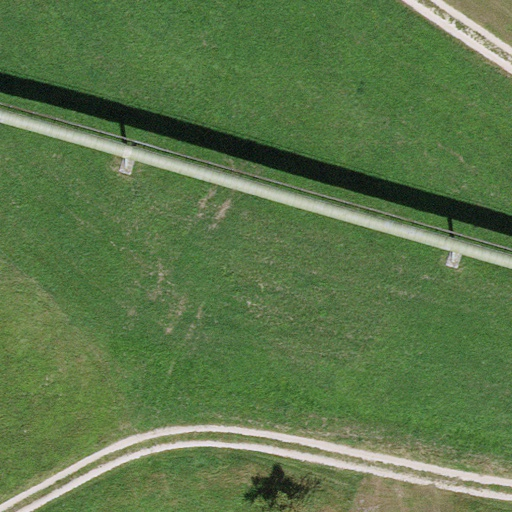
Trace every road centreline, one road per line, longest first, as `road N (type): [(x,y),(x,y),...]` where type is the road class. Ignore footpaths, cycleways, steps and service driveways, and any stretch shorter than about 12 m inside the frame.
road 1 (track): [(0,510),(191,436),(511,492)]
road 2 (track): [(410,0),(511,67)]
